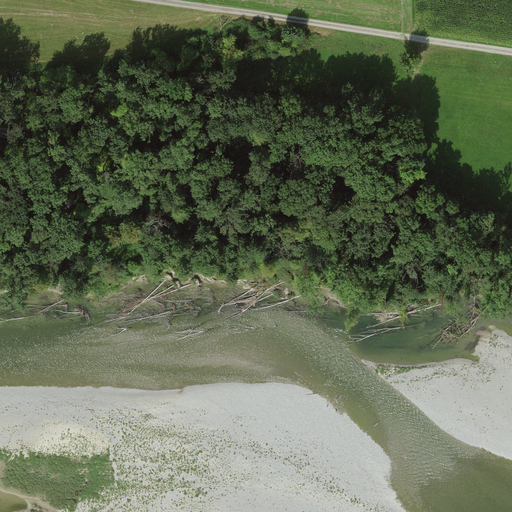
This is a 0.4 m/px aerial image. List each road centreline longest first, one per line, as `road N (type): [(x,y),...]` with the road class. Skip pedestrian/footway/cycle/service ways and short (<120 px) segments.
road 1 (track): [(421,39),(387,345),(407,366),(450,373)]
road 2 (track): [(511,51),(154,0)]
